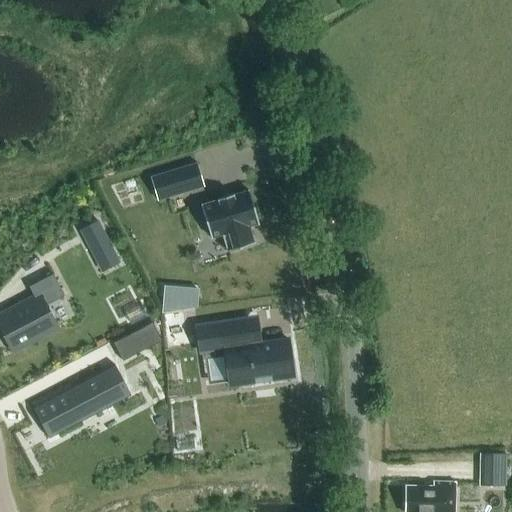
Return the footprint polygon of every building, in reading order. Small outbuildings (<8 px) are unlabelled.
[(196,163),(150,177),(157,200),(180,193),(179,188),(201,181),(196,163)] [(248,191),(200,205),(210,238),(221,235),(226,251),(253,243),(248,226),(258,223),(248,191)] [(34,299),(0,316),(0,329),(3,335),(7,332),(15,348),(56,326),(45,305),(64,296),(52,274),(28,287),(34,299)] [(244,320),(196,327),(200,352),(224,348),(230,386),(254,382),(253,376),(270,373),(271,380),(292,377),(287,339),(260,343),(259,337),(247,339),(244,320)] [(150,323),(115,342),(124,360),(160,341),(150,323)] [(115,365),(32,408),(48,438),(80,422),(73,408),(88,401),(95,414),(130,395),(115,365)] [(481,473),(481,483),(508,485),(508,474),(481,473)] [(453,511),(454,484),(434,484),(434,487),(405,487),(404,511),(453,511)]
